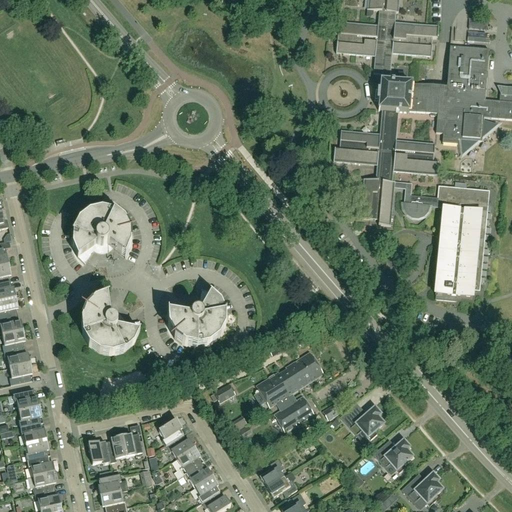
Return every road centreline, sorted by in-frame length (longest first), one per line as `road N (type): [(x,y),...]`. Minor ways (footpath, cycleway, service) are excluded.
road 1 (secondary): [(511,484),(211,137)]
road 2 (residential): [(478,320),(399,292),(293,176),(291,153),(311,100),(297,60),(306,0)]
road 3 (residential): [(257,511),(191,409),(65,434)]
road 4 (residential): [(37,318),(8,174)]
road 5 (residential): [(234,340),(241,309),(220,277),(182,274),(157,297)]
road 6 (secondary): [(178,100),(89,0)]
